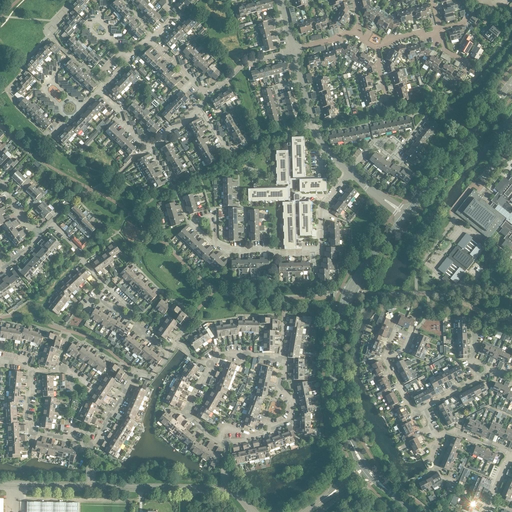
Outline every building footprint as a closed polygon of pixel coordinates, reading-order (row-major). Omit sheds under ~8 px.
[(76,3),(82,8),(84,10),(88,6),(86,4),(81,0),(77,0),(78,0),(76,3)] [(113,0),(112,2),(114,4),(111,7),(115,11),(121,5),(119,3),(120,2),(118,0),(113,0)] [(176,2),(178,4),(176,6),(180,10),(179,12),(180,13),(182,12),(183,13),(185,11),(184,10),(186,8),(186,7),(180,2),(178,0),(176,0),(177,0),(176,2)] [(188,6),(190,3),(186,0),(181,0),(180,2),(186,7),(186,8),(187,9),(189,7),(188,6)] [(264,0),(267,9),(272,8),(270,0),(268,0),(267,0),(264,0)] [(306,3),(305,0),(304,0),(295,3),(297,8),(301,7),(301,9),(308,7),(307,2),(306,3)] [(142,11),(148,5),(143,1),(138,7),(136,8),(138,10),(139,9),(142,11)] [(444,16),(452,14),(454,13),(453,10),(458,9),(456,2),(456,3),(449,4),(448,4),(449,7),(443,9),(444,16)] [(82,8),(76,3),(73,5),(72,4),(70,6),(77,13),(82,8)] [(370,3),(360,6),(361,10),(365,13),(363,16),(368,19),(373,11),(374,8),(371,6),(370,3)] [(422,7),(420,8),(422,18),(427,16),(426,13),(431,11),(429,4),(422,6),(422,7)] [(120,16),(127,8),(125,7),(124,8),(121,5),(115,11),(113,13),(115,15),(117,13),(120,16)] [(151,12),(152,10),(148,5),(142,11),(141,13),(145,17),(146,15),(147,16),(150,12),(151,12)] [(246,15),(243,5),(241,5),(238,6),(238,7),(234,8),(236,16),(240,15),(241,18),(247,17),(246,15)] [(349,10),(348,5),(341,7),(341,9),(339,13),(340,14),(338,16),(347,21),(350,16),(347,14),(349,10)] [(127,8),(120,16),(124,19),(124,20),(128,16),(129,16),(130,14),(127,11),(128,10),(127,8)] [(411,9),(413,16),(415,15),(416,19),(422,18),(420,8),(417,9),(416,8),(411,9)] [(380,13),(377,20),(378,21),(376,24),(381,27),(386,18),(384,17),(385,16),(382,15),(385,10),(383,9),(380,13)] [(413,16),(411,9),(407,10),(407,11),(404,12),(407,22),(412,21),(411,16),(413,16)] [(145,17),(143,18),(143,19),(145,20),(146,19),(149,21),(149,22),(155,16),(157,13),(155,11),(155,12),(152,10),(151,12),(150,12),(147,16),(146,15),(145,17)] [(73,16),(71,18),(77,24),(82,19),(73,11),(71,13),(73,14),(72,15),(73,16)] [(377,20),(380,13),(376,11),(375,12),(373,11),(368,19),(373,22),(375,19),(377,20)] [(395,21),(397,28),(400,27),(398,20),(400,19),(401,23),(407,22),(404,12),(402,13),(401,12),(396,13),(398,20),(395,21)] [(154,26),(159,20),(163,24),(167,20),(162,16),(161,17),(157,13),(155,16),(149,22),(149,21),(148,23),(150,24),(151,23),(154,26)] [(122,26),(125,23),(127,25),(134,18),(132,17),(130,14),(129,16),(128,16),(124,20),(124,19),(122,21),(120,24),(122,26)] [(452,14),(444,16),(446,22),(454,20),(452,14)] [(189,21),(197,28),(201,24),(198,22),(199,20),(196,18),(195,19),(191,15),(189,17),(191,18),(189,21)] [(392,29),(397,28),(395,21),(393,21),(392,21),(394,18),(388,15),(386,18),(381,27),(386,30),(388,27),(392,29)] [(67,23),(66,23),(72,29),(77,24),(71,18),(68,16),(67,17),(68,19),(67,20),(68,21),(67,23)] [(322,18),(319,19),(322,29),(327,28),(326,24),(328,23),(330,30),(334,30),(332,22),(331,22),(331,20),(328,21),(327,16),(322,17),(322,18)] [(332,22),(334,30),(338,28),(341,24),(344,26),(347,21),(338,16),(337,18),(336,17),(333,22),(332,22)] [(135,26),(137,24),(134,21),(135,20),(134,18),(127,25),(129,27),(126,30),(128,32),(128,33),(130,32),(129,31),(131,29),(131,30),(135,25),(135,26)] [(301,34),(307,33),(304,23),(303,20),(300,21),(301,23),(297,24),(295,19),(291,20),(293,28),(297,27),(298,31),(300,30),(301,34)] [(312,20),(313,27),(316,26),(317,30),(322,29),(319,19),(317,20),(316,19),(312,20)] [(313,27),(312,20),(307,21),(307,22),(304,23),(307,33),(312,32),(311,27),(313,27)] [(62,29),(65,32),(68,35),(68,34),(70,36),(75,31),(73,30),(73,29),(72,29),(66,23),(65,21),(63,23),(64,24),(63,25),(64,26),(62,29)] [(183,23),(191,30),(193,28),(195,30),(197,28),(189,21),(187,23),(185,21),(183,23)] [(191,30),(183,23),(182,25),(183,26),(181,28),(181,29),(185,33),(187,34),(191,30)] [(258,31),(273,27),(273,25),(268,26),(267,23),(259,25),(256,26),(258,31)] [(134,36),(141,28),(139,27),(138,28),(135,26),(135,25),(131,30),(131,29),(129,31),(130,32),(128,33),(130,35),(132,34),(134,36)] [(491,25),(489,28),(483,35),(485,36),(488,38),(487,39),(491,42),(495,37),(496,38),(500,33),(491,25)] [(174,29),(182,36),(184,34),(186,36),(187,34),(185,33),(181,29),(181,28),(179,26),(177,29),(176,27),(174,29)] [(460,38),(459,35),(463,34),(462,30),(465,29),(465,26),(452,29),(452,32),(449,33),(451,40),(460,38)] [(259,37),(270,34),(269,31),(274,30),(273,27),(258,31),(259,37)] [(141,28),(134,36),(138,40),(144,34),(141,31),(143,30),(141,28)] [(182,36),(174,29),(172,31),(173,32),(171,34),(178,40),(182,36)] [(69,46),(71,48),(77,42),(72,38),(70,36),(68,34),(68,35),(65,32),(61,36),(68,43),(65,45),(67,47),(69,46)] [(178,40),(171,34),(169,36),(168,35),(166,37),(174,44),(178,40)] [(270,34),(259,37),(260,42),(276,38),(275,36),(270,37),(270,34)] [(158,35),(153,40),(156,44),(162,40),(158,35)] [(465,35),(460,44),(463,46),(460,50),(466,54),(472,45),(467,42),(470,38),(465,35)] [(174,44),(166,37),(165,39),(166,40),(164,42),(170,48),(174,44)] [(264,47),(272,44),(272,41),(276,40),(276,38),(260,42),(263,42),(264,47)] [(73,50),(75,52),(81,46),(83,45),(78,40),(77,42),(71,48),(69,49),(71,51),(73,50)] [(54,53),(56,51),(58,53),(61,50),(58,48),(52,43),(49,45),(48,44),(47,46),(52,52),(54,53)] [(483,52),(479,49),(481,46),(476,43),(472,49),(475,51),(471,57),(478,61),(483,52)] [(272,44),(264,47),(262,47),(263,53),(276,49),(279,48),(278,46),(273,47),(272,44)] [(342,46),(338,47),(340,54),(341,54),(346,56),(346,55),(348,56),(346,60),(347,60),(354,48),(349,45),(347,49),(342,46)] [(413,57),(416,57),(414,47),(409,48),(410,52),(407,53),(405,45),(402,46),(404,53),(407,52),(409,60),(414,59),(413,57)] [(419,45),(414,47),(416,57),(419,56),(419,57),(424,56),(425,57),(429,50),(425,48),(420,49),(419,45)] [(52,52),(47,46),(46,46),(43,48),(42,47),(41,49),(48,56),(52,52)] [(85,50),(81,46),(75,52),(74,53),(76,55),(78,57),(79,56),(80,56),(85,50)] [(402,46),(397,47),(395,51),(392,50),(389,55),(397,60),(399,57),(400,58),(402,54),(404,53),(402,46)] [(186,58),(193,51),(189,47),(183,53),(186,55),(184,56),(186,58)] [(339,62),(337,55),(340,54),(338,47),(335,48),(336,55),(335,56),(334,52),(328,53),(331,63),(333,62),(333,63),(339,62)] [(145,63),(152,55),(149,53),(153,49),(151,48),(149,50),(145,54),(142,51),(138,56),(145,63)] [(355,62),(358,56),(356,54),(359,51),(354,48),(347,60),(349,62),(350,59),(355,62)] [(49,57),(48,56),(41,49),(39,51),(40,52),(38,54),(44,60),(45,62),(49,57)] [(84,61),(85,60),(84,60),(90,55),(90,54),(85,50),(80,56),(79,56),(78,57),(80,59),(82,58),(84,61)] [(91,53),(90,54),(90,55),(84,60),(85,60),(86,62),(87,61),(90,63),(96,57),(98,55),(94,50),(91,53)] [(429,66),(431,68),(436,59),(432,56),(430,60),(428,59),(432,52),(429,50),(425,57),(428,58),(424,65),(428,67),(429,66)] [(192,61),(197,55),(193,51),(186,58),(188,60),(189,59),(192,61)] [(331,63),(328,53),(323,55),(324,58),(322,59),(323,66),(328,65),(328,64),(331,63)] [(362,65),(367,56),(362,53),(360,57),(358,56),(355,62),(359,64),(360,63),(362,65)] [(42,62),(44,60),(38,54),(35,57),(34,56),(32,58),(40,65),(40,64),(41,65),(43,64),(43,63),(42,62)] [(150,65),(159,55),(157,54),(154,57),(152,55),(145,63),(146,62),(150,65)] [(153,69),(159,63),(157,61),(161,57),(159,55),(150,65),(153,69)] [(197,55),(192,61),(194,64),(193,65),(195,67),(202,59),(197,55)] [(386,66),(387,70),(395,69),(394,67),(397,62),(396,62),(397,60),(389,55),(386,59),(389,61),(386,66)] [(323,66),(322,59),(319,60),(318,56),(313,57),(316,67),(318,66),(319,67),(323,66)] [(368,70),(368,71),(375,69),(374,65),(370,62),(372,59),(367,56),(362,65),(364,66),(364,67),(368,70)] [(100,61),(96,57),(90,63),(89,64),(91,66),(92,65),(95,67),(100,61)] [(316,67),(313,57),(308,58),(309,62),(306,63),(308,70),(313,69),(313,67),(316,67)] [(40,65),(32,58),(31,59),(32,60),(29,63),(35,69),(36,69),(40,65)] [(65,62),(68,65),(65,68),(69,72),(75,65),(73,63),(73,62),(72,60),(69,58),(65,62)] [(200,69),(206,63),(202,59),(195,67),(197,68),(198,67),(200,69)] [(438,73),(441,67),(439,66),(441,62),(436,59),(431,68),(433,69),(433,70),(438,73)] [(159,63),(153,69),(154,69),(152,71),(155,75),(157,73),(167,63),(165,61),(162,65),(159,63)] [(31,73),(34,71),(36,73),(38,71),(36,69),(35,69),(29,63),(27,66),(26,64),(24,66),(31,73)] [(166,72),(168,70),(165,68),(168,64),(167,63),(157,73),(161,76),(166,72)] [(204,75),(207,72),(206,72),(211,67),(210,67),(206,63),(200,69),(203,72),(202,73),(204,75)] [(282,63),(280,63),(282,73),(286,72),(287,77),(290,77),(286,63),(283,64),(282,63)] [(445,76),(450,67),(445,64),(443,68),(441,67),(438,73),(442,75),(442,74),(445,76)] [(74,76),(81,69),(79,67),(78,68),(75,65),(69,72),(74,76)] [(210,77),(217,70),(212,66),(210,67),(211,67),(206,72),(207,72),(209,74),(208,75),(210,77)] [(278,79),(275,66),(271,67),(271,66),(268,66),(271,76),(274,75),(275,78),(274,78),(276,85),(279,84),(278,79)] [(139,74),(131,67),(129,69),(131,70),(128,73),(135,79),(135,78),(139,74)] [(450,67),(445,76),(447,77),(446,78),(451,81),(454,74),(453,73),(455,70),(450,67)] [(81,69),(74,76),(78,80),(84,74),(81,71),(82,70),(81,69)] [(251,84),(254,83),(256,82),(256,80),(259,79),(257,69),(255,70),(251,71),(251,72),(252,77),(249,77),(251,84)] [(266,82),(263,69),(259,70),(259,69),(257,69),(259,79),(262,78),(264,83),(266,82)] [(406,69),(395,72),(395,69),(387,70),(388,74),(396,72),(396,74),(392,75),(394,80),(403,78),(403,77),(407,76),(406,69)] [(161,85),(164,82),(173,72),(172,70),(168,74),(166,72),(161,76),(157,81),(161,85)] [(217,70),(210,77),(211,79),(213,78),(216,80),(221,74),(217,70)] [(26,77),(24,79),(30,85),(35,80),(26,72),(25,74),(26,75),(25,76),(26,77)] [(168,86),(173,79),(171,77),(175,73),(173,72),(164,82),(168,86)] [(456,76),(454,74),(451,81),(449,83),(454,86),(456,82),(458,84),(461,79),(463,80),(466,74),(463,72),(462,74),(459,72),(456,76)] [(123,75),(131,82),(134,85),(137,81),(135,78),(135,79),(128,73),(126,75),(125,74),(123,75)] [(80,86),(82,84),(89,77),(88,75),(87,76),(84,74),(78,80),(76,82),(80,86)] [(131,82),(123,75),(122,77),(123,78),(121,81),(127,86),(131,82)] [(361,84),(371,82),(370,77),(366,78),(365,75),(358,77),(359,82),(360,82),(361,84)] [(19,84),(25,90),(30,85),(24,79),(21,77),(20,78),(21,79),(20,81),(21,82),(19,84)] [(87,89),(93,82),(90,79),(91,79),(89,77),(82,84),(87,89)] [(317,87),(327,85),(326,82),(328,82),(326,77),(319,79),(320,81),(316,82),(317,87)] [(173,79),(168,86),(172,90),(179,82),(181,79),(179,78),(176,82),(173,79)] [(403,78),(394,80),(395,85),(399,84),(400,86),(407,85),(406,80),(404,80),(403,78)] [(127,86),(121,81),(119,83),(118,81),(116,83),(124,90),(127,86)] [(15,90),(18,92),(22,96),(26,90),(25,90),(19,84),(18,82),(16,84),(17,85),(16,86),(18,87),(15,90)] [(93,82),(87,89),(91,93),(98,85),(96,84),(95,84),(93,82)] [(362,92),(369,90),(369,88),(373,87),(371,82),(361,84),(362,87),(361,87),(362,92)] [(124,90),(116,83),(112,87),(114,88),(120,94),(124,90)] [(323,94),(330,92),(329,87),(328,88),(327,85),(317,87),(319,93),(323,92),(323,94)] [(407,85),(400,86),(400,89),(396,90),(397,95),(407,93),(407,90),(408,90),(407,85)] [(120,94),(114,88),(112,87),(108,91),(112,95),(116,98),(120,94)] [(226,93),(230,100),(235,97),(230,88),(228,89),(228,91),(226,93)] [(264,97),(275,94),(275,93),(273,93),(273,92),(271,92),(270,89),(262,91),(264,97)] [(365,99),(375,97),(374,92),(370,93),(369,90),(362,92),(363,97),(365,97),(365,99)] [(175,95),(186,104),(187,103),(186,102),(188,99),(183,93),(181,91),(176,95),(175,95)] [(25,99),(22,96),(18,92),(14,96),(20,100),(19,101),(21,103),(25,99)] [(282,101),(294,98),(292,92),(280,95),(281,97),(283,96),(283,98),(285,97),(285,100),(282,101)] [(330,92),(323,94),(324,96),(320,97),(321,102),(331,100),(335,99),(334,95),(331,96),(330,92)] [(230,100),(226,93),(223,94),(222,93),(220,94),(225,103),(230,100)] [(407,93),(397,95),(399,100),(403,99),(403,102),(411,100),(409,95),(408,95),(407,93)] [(225,103),(220,94),(218,95),(216,97),(222,108),(224,107),(223,105),(225,103)] [(275,95),(275,94),(264,97),(265,104),(277,101),(276,99),(275,99),(274,98),(272,98),(272,95),(275,95)] [(186,104),(175,95),(171,99),(174,102),(180,108),(183,105),(184,106),(186,104)] [(222,108),(216,97),(213,99),(211,100),(213,104),(217,111),(222,108)] [(375,97),(365,99),(366,102),(365,103),(366,108),(373,106),(373,104),(377,102),(375,97)] [(294,98),(282,101),(283,103),(284,103),(285,104),(286,104),(287,107),(284,107),(284,108),(295,105),(294,98)] [(24,109),(30,103),(25,99),(21,103),(18,106),(20,108),(21,107),(24,109)] [(94,105),(100,111),(103,113),(106,109),(96,100),(94,102),(96,103),(94,105)] [(327,109),(334,107),(333,102),(332,103),(331,100),(321,102),(323,108),(326,107),(327,109)] [(277,101),(265,104),(267,110),(279,107),(278,105),(276,106),(276,105),(274,105),(273,102),(277,101)] [(180,108),(174,102),(170,106),(177,113),(179,112),(178,110),(180,108)] [(28,113),(36,105),(34,103),(32,105),(30,103),(24,109),(23,110),(25,112),(26,111),(28,113)] [(133,113),(139,107),(134,103),(127,110),(129,112),(131,111),(133,113)] [(164,109),(166,111),(172,116),(174,114),(176,115),(177,113),(170,106),(168,104),(164,109)] [(33,117),(38,111),(34,107),(36,105),(28,113),(27,114),(29,116),(30,115),(33,117)] [(100,111),(94,105),(92,107),(90,106),(89,108),(97,115),(100,111)] [(295,105),(284,108),(284,109),(286,109),(287,111),(288,110),(289,113),(285,114),(297,111),(295,105)] [(136,119),(143,111),(139,107),(133,113),(136,116),(135,117),(136,119)] [(279,107),(267,110),(269,117),(280,114),(280,112),(278,112),(278,111),(275,111),(275,109),(279,107)] [(334,107),(327,109),(328,111),(324,112),(325,116),(322,117),(323,121),(329,119),(335,117),(334,113),(335,112),(334,107)] [(97,115),(89,108),(87,110),(88,111),(86,113),(93,119),(97,115)] [(37,122),(43,115),(38,111),(33,117),(31,118),(33,120),(35,119),(37,122)] [(143,111),(136,119),(138,120),(139,119),(142,121),(147,116),(148,115),(143,111)] [(172,116),(166,111),(161,115),(169,122),(171,120),(169,119),(172,116)] [(297,111),(285,114),(286,116),(288,115),(288,117),(290,117),(291,120),(299,118),(297,111)] [(93,119),(86,113),(84,115),(83,114),(81,116),(89,123),(93,119)] [(280,114),(269,117),(270,123),(282,120),(281,118),(280,119),(279,117),(277,118),(276,115),(280,114)] [(41,126),(47,120),(43,115),(37,122),(36,123),(38,124),(39,123),(41,126)] [(225,125),(233,120),(230,115),(221,120),(222,122),(224,121),(225,125)] [(79,121),(85,127),(87,129),(91,125),(89,123),(81,116),(80,117),(81,119),(79,121)] [(151,120),(147,116),(142,121),(140,123),(142,125),(143,124),(145,127),(151,120)] [(403,118),(405,129),(412,128),(409,117),(407,117),(408,119),(406,119),(406,121),(403,121),(403,118)] [(405,129),(403,118),(401,118),(401,120),(400,120),(400,122),(397,123),(396,119),(398,131),(405,129)] [(428,125),(434,130),(438,125),(429,118),(428,119),(429,120),(428,122),(430,123),(428,125)] [(191,131),(199,126),(197,123),(201,121),(200,119),(192,123),(191,121),(189,124),(190,125),(188,126),(191,131)] [(398,131),(396,119),(394,120),(395,121),(393,121),(393,123),(390,124),(390,120),(392,132),(398,131)] [(47,120),(41,126),(40,127),(42,129),(43,127),(46,130),(52,124),(47,120)] [(149,132),(155,125),(151,120),(145,127),(148,129),(147,130),(149,132)] [(227,131),(236,125),(233,120),(225,125),(227,128),(226,129),(227,131)] [(392,132),(390,120),(388,121),(388,122),(387,123),(387,125),(384,125),(383,122),(385,133),(392,132)] [(85,127),(79,121),(77,123),(76,122),(74,123),(82,131),(85,127)] [(377,123),(379,135),(385,133),(383,122),(381,122),(382,124),(380,124),(380,126),(378,126),(377,123)] [(82,131),(74,123),(72,125),(74,126),(72,129),(76,133),(78,135),(82,131)] [(110,136),(116,130),(114,128),(117,124),(116,123),(114,125),(113,125),(106,133),(110,136)] [(379,135),(377,123),(375,123),(375,125),(374,125),(374,127),(371,128),(372,136),(379,135)] [(434,130),(428,125),(425,123),(424,124),(425,125),(424,127),(425,128),(424,129),(431,135),(434,130)] [(155,125),(149,132),(150,133),(152,132),(154,135),(160,129),(155,125)] [(232,135),(239,130),(244,127),(243,125),(238,128),(236,125),(227,131),(228,133),(230,132),(232,135)] [(194,135),(206,128),(205,126),(200,129),(199,126),(191,131),(194,135)] [(361,127),(364,139),(370,138),(368,126),(366,126),(366,128),(365,128),(365,130),(362,131),(361,127)] [(72,137),(76,133),(72,129),(70,127),(68,129),(66,128),(65,130),(72,137)] [(364,139),(361,127),(359,128),(360,129),(358,130),(358,131),(356,132),(355,129),(357,140),(364,139)] [(114,140),(124,130),(122,128),(118,132),(116,130),(110,136),(114,140)] [(206,128),(194,135),(197,140),(201,137),(204,135),(203,132),(207,130),(206,128)] [(431,135),(424,129),(424,130),(421,128),(420,130),(421,131),(420,132),(421,133),(420,134),(427,139),(431,135)] [(357,140),(355,129),(353,129),(353,131),(352,131),(352,133),(349,133),(348,130),(351,142),(357,140)] [(72,137),(65,130),(61,133),(69,141),(72,137)] [(118,144),(124,137),(122,135),(125,131),(124,130),(114,140),(118,144)] [(233,141),(242,136),(239,130),(232,135),(233,138),(232,139),(233,141)] [(344,143),(342,130),(340,130),(340,132),(338,132),(339,134),(336,135),(335,131),(337,143),(344,142),(344,143)] [(342,130),(344,143),(351,142),(348,130),(346,130),(347,132),(345,132),(346,134),(343,135),(342,133),(342,130)] [(337,143),(335,131),(333,132),(334,133),(332,134),(332,136),(329,136),(331,144),(337,143)] [(65,145),(67,142),(69,144),(71,143),(69,141),(61,133),(59,136),(57,138),(61,141),(59,143),(63,146),(65,145)] [(427,139),(420,134),(419,135),(417,133),(415,135),(417,136),(416,137),(417,138),(417,139),(423,144),(427,139)] [(124,137),(118,144),(122,148),(131,137),(130,136),(126,140),(124,137)] [(242,136),(233,141),(235,143),(236,142),(238,145),(245,141),(242,136)] [(124,153),(132,145),(130,142),(133,139),(131,137),(122,148),(120,150),(124,153)] [(196,146),(208,139),(207,137),(203,140),(201,137),(197,140),(193,141),(196,146)] [(305,160),(303,160),(303,155),(305,155),(304,147),(303,147),(303,142),(304,141),(304,137),(292,138),(292,141),(293,141),(294,148),(293,148),(293,154),(294,154),(294,161),(293,162),(293,167),(294,167),(294,175),(293,175),(293,178),(305,177),(305,171),(304,171),(304,168),(305,168),(305,160)] [(197,152),(207,146),(205,144),(209,141),(208,139),(196,146),(195,148),(197,152)] [(423,144),(417,139),(415,141),(417,142),(415,144),(413,143),(413,144),(421,150),(424,147),(422,146),(423,144)] [(133,152),(137,147),(139,145),(137,143),(134,147),(132,145),(124,153),(127,157),(123,161),(125,164),(127,162),(132,157),(130,155),(133,152)] [(165,154),(172,150),(169,144),(160,150),(162,152),(163,151),(165,154)] [(421,150),(413,144),(411,147),(412,148),(410,150),(417,155),(421,150)] [(200,157),(214,148),(213,146),(208,149),(207,146),(197,152),(200,157)] [(0,164),(1,166),(9,158),(5,155),(8,152),(4,148),(1,151),(0,152),(0,154),(1,156),(0,156),(0,164)] [(203,161),(212,155),(211,153),(215,150),(214,148),(200,157),(203,161)] [(167,160),(176,155),(172,150),(165,154),(167,157),(166,158),(167,160)] [(417,155),(410,150),(408,153),(407,152),(405,154),(410,157),(407,160),(414,165),(416,162),(413,160),(417,155)] [(288,180),(289,180),(289,175),(288,175),(288,167),(289,167),(289,162),(288,162),(288,154),(289,154),(289,151),(277,151),(277,155),(278,155),(278,161),(277,161),(277,169),(278,169),(278,174),(277,174),(278,185),(288,185),(288,180)] [(141,166),(148,162),(146,159),(151,156),(150,154),(140,160),(139,158),(137,160),(138,161),(141,166)] [(374,164),(381,156),(379,154),(378,156),(375,154),(370,160),(374,164)] [(171,164),(179,160),(176,155),(167,160),(168,162),(170,161),(171,164)] [(212,155),(203,161),(206,166),(220,158),(218,156),(214,158),(212,155)] [(381,156),(374,164),(378,167),(384,160),(381,158),(382,157),(381,156)] [(9,158),(1,166),(6,171),(11,165),(13,167),(19,162),(15,159),(12,162),(9,158)] [(180,159),(179,160),(171,164),(173,167),(172,168),(173,170),(182,165),(180,162),(182,161),(180,159)] [(384,160),(378,167),(383,171),(389,162),(387,161),(386,162),(384,160)] [(38,168),(35,171),(38,174),(44,167),(43,167),(36,162),(34,164),(38,168)] [(148,162),(141,166),(138,168),(141,173),(143,171),(155,164),(154,162),(150,164),(148,162)] [(389,162),(383,171),(387,174),(394,165),(392,167),(390,165),(391,164),(389,162)] [(146,175),(154,171),(152,168),(156,165),(155,164),(143,171),(146,175)] [(182,165),(173,170),(174,172),(176,171),(178,175),(185,170),(182,165)] [(394,165),(387,174),(389,172),(393,175),(399,167),(397,166),(396,167),(394,165)] [(399,167),(393,175),(397,179),(404,170),(402,172),(400,170),(401,169),(399,167)] [(12,178),(16,182),(22,176),(18,171),(17,172),(15,169),(10,174),(13,177),(12,178)] [(404,170),(397,179),(399,177),(403,180),(409,172),(407,171),(406,172),(404,170)] [(147,182),(147,181),(161,173),(160,171),(155,173),(154,171),(146,175),(144,177),(147,182)] [(409,172),(403,180),(407,184),(412,177),(410,175),(411,173),(409,172)] [(22,185),(24,188),(29,183),(31,181),(28,178),(29,177),(24,173),(22,176),(16,182),(21,186),(22,185)] [(150,186),(159,180),(158,177),(162,175),(161,173),(147,181),(150,186)] [(493,203),(495,204),(497,206),(499,205),(502,207),(506,202),(509,203),(510,201),(511,202),(511,174),(510,177),(511,178),(511,180),(510,182),(504,177),(494,189),(498,191),(491,201),(493,203)] [(300,192),(327,191),(327,179),(324,179),(324,180),(316,181),(316,180),(310,180),(310,181),(303,181),(303,180),(300,180),(300,192)] [(159,180),(150,186),(153,191),(159,187),(167,182),(165,180),(161,183),(159,180)] [(32,186),(29,183),(24,188),(27,191),(26,192),(31,196),(37,190),(36,189),(32,185),(32,186)] [(39,187),(36,189),(37,190),(31,196),(34,199),(33,200),(35,201),(33,203),(35,205),(39,202),(44,197),(46,194),(39,187)] [(345,191),(353,198),(354,197),(356,199),(360,195),(351,187),(348,190),(347,189),(345,191)] [(285,200),(289,200),(289,188),(285,189),(285,190),(278,190),(278,189),(272,189),(272,190),(265,190),(265,189),(259,189),(259,190),(251,190),(251,189),(248,190),(249,201),(253,201),(253,200),(258,200),(258,201),(266,201),(266,200),(271,200),(271,201),(279,201),(279,199),(285,199),(285,200)] [(455,213),(484,236),(482,239),(484,241),(487,238),(489,239),(505,218),(492,208),(495,204),(493,203),(490,206),(481,199),(482,197),(474,190),(455,213)] [(353,198),(345,191),(344,192),(346,194),(343,197),(350,203),(353,198)] [(186,203),(199,199),(198,197),(194,198),(193,195),(183,198),(184,200),(185,199),(186,203)] [(350,203),(343,197),(342,199),(340,197),(338,201),(339,202),(346,207),(350,203)] [(186,209),(196,207),(195,203),(200,202),(199,199),(186,203),(187,207),(186,207),(186,209)] [(167,209),(175,206),(173,200),(165,203),(167,209)] [(35,211),(40,215),(48,207),(44,202),(41,205),(39,202),(35,205),(34,207),(36,210),(35,211)] [(300,236),(311,236),(312,236),(312,231),(311,232),(311,226),(312,226),(312,218),(310,218),(310,213),(311,213),(311,205),(310,205),(310,202),(300,202),(300,206),(299,206),(300,212),(301,212),(301,220),(300,220),(300,225),(301,225),(301,233),(300,233),(300,236)] [(346,207),(339,202),(335,207),(342,212),(346,207)] [(285,250),(286,250),(296,249),(296,246),(295,246),(295,239),(296,239),(296,233),(295,233),(295,225),(296,225),(296,220),(295,220),(295,212),(296,212),(295,207),(294,207),(294,203),(285,203),(285,206),(284,206),(284,214),(285,214),(285,219),(284,219),(284,227),(285,227),(285,232),(284,232),(284,240),(286,240),(286,245),(285,245),(285,250)] [(168,215),(177,212),(176,211),(181,209),(180,205),(175,207),(175,206),(167,209),(168,215)] [(502,207),(499,205),(497,206),(494,209),(506,219),(505,220),(511,225),(511,213),(510,214),(502,207)] [(71,218),(79,210),(75,206),(67,214),(71,218)] [(342,212),(335,207),(334,206),(332,208),(334,210),(332,213),(338,217),(342,212)] [(53,211),(52,211),(48,207),(40,215),(44,219),(45,218),(48,221),(53,216),(56,214),(53,211)] [(197,210),(196,207),(186,209),(187,212),(189,211),(190,215),(203,211),(202,208),(197,210)] [(0,219),(3,218),(2,215),(8,212),(7,209),(0,212),(0,219)] [(76,220),(82,213),(79,210),(71,218),(74,221),(76,219),(76,220)] [(170,221),(183,217),(183,215),(178,217),(177,212),(168,215),(170,221)] [(82,213),(76,220),(80,223),(85,219),(86,217),(82,213)] [(183,217),(170,221),(172,227),(180,224),(179,221),(184,220),(183,217)] [(0,226),(2,225),(9,222),(8,219),(5,220),(3,218),(0,219),(0,226)] [(10,221),(9,222),(2,225),(6,231),(19,222),(17,219),(12,223),(10,221)] [(88,222),(85,219),(80,223),(76,227),(80,230),(80,231),(88,222)] [(511,225),(506,221),(500,228),(502,229),(500,232),(506,237),(504,239),(505,241),(501,246),(507,251),(509,248),(511,250),(511,225)] [(8,237),(17,231),(15,229),(21,225),(19,222),(6,231),(5,232),(8,235),(7,236),(8,237)] [(84,234),(92,226),(88,222),(80,231),(84,234)] [(88,239),(91,236),(90,235),(96,229),(92,226),(84,234),(88,239)] [(182,239),(188,233),(186,231),(189,227),(188,226),(186,228),(185,228),(178,235),(182,239)] [(12,242),(26,232),(24,229),(19,233),(17,231),(8,237),(9,239),(10,238),(12,242)] [(26,232),(12,242),(15,245),(14,246),(15,247),(24,241),(22,238),(28,234),(26,232)] [(188,233),(182,239),(186,243),(196,233),(194,232),(191,235),(188,233)] [(51,240),(49,242),(57,250),(58,248),(57,247),(60,244),(48,233),(46,235),(51,240)] [(196,233),(186,243),(190,247),(196,240),(194,238),(197,235),(196,233)] [(475,259),(476,260),(485,248),(483,247),(485,245),(483,243),(484,241),(482,239),(480,241),(475,237),(474,239),(466,233),(457,245),(458,246),(456,248),(455,247),(449,255),(450,256),(448,258),(447,258),(438,269),(445,275),(444,277),(449,281),(451,279),(456,284),(465,273),(465,272),(467,269),(474,261),(473,261),(475,259)] [(196,240),(190,247),(194,250),(204,240),(202,239),(198,243),(196,240)] [(42,240),(40,242),(51,252),(54,249),(56,251),(57,250),(49,242),(47,244),(42,240)] [(204,240),(194,250),(198,254),(204,248),(202,246),(205,242),(204,240)] [(78,241),(76,243),(75,243),(82,250),(87,244),(85,242),(82,245),(78,241)] [(43,249),(41,251),(49,258),(50,257),(49,256),(51,252),(40,242),(38,244),(43,249)] [(116,257),(119,256),(117,254),(121,252),(114,243),(110,246),(116,255),(115,256),(116,257)] [(112,258),(115,256),(116,255),(110,246),(106,249),(108,252),(112,258)] [(204,248),(198,254),(202,258),(211,248),(210,246),(206,250),(204,248)] [(211,248),(202,258),(206,262),(213,254),(213,253),(212,255),(209,253),(213,249),(211,248)] [(43,261),(34,253),(32,251),(30,253),(35,258),(33,260),(41,267),(42,266),(40,264),(43,261)] [(48,260),(49,258),(41,251),(39,253),(36,251),(34,253),(43,261),(46,258),(48,260)] [(110,267),(113,265),(111,263),(115,261),(112,258),(108,252),(104,255),(110,264),(109,265),(110,267)] [(213,254),(206,262),(208,260),(211,264),(221,254),(219,252),(216,256),(213,254)] [(221,254),(211,264),(215,267),(221,261),(219,259),(222,255),(221,254)] [(106,267),(109,265),(110,264),(104,255),(100,258),(106,267)] [(26,257),(24,260),(36,271),(39,268),(40,269),(41,267),(33,260),(31,262),(26,257)] [(106,267),(100,258),(91,265),(98,273),(101,271),(104,274),(106,273),(103,269),(106,267)] [(224,263),(221,261),(215,267),(219,271),(227,263),(229,261),(227,259),(224,263)] [(26,266),(25,269),(33,276),(34,275),(33,274),(36,271),(24,260),(21,262),(26,266)] [(32,278),(33,276),(25,269),(23,271),(18,266),(15,269),(28,280),(31,277),(32,278)] [(131,271),(130,270),(127,267),(120,275),(124,278),(131,271)] [(14,276),(12,277),(19,286),(23,283),(22,281),(13,268),(10,270),(14,276)] [(79,269),(77,271),(79,272),(80,272),(87,279),(91,276),(84,268),(81,271),(79,269)] [(127,282),(135,274),(132,272),(133,270),(131,268),(130,270),(131,271),(124,278),(127,282)] [(76,275),(83,283),(87,279),(80,272),(79,272),(76,275)] [(138,278),(137,277),(135,274),(127,282),(131,285),(138,278)] [(83,283),(76,275),(73,277),(72,276),(70,278),(71,279),(72,278),(80,286),(83,283)] [(135,289),(142,281),(139,279),(141,277),(139,275),(137,277),(138,278),(131,285),(135,289)] [(20,289),(19,286),(12,277),(10,279),(8,276),(5,278),(12,288),(16,286),(19,290),(20,289)] [(10,292),(9,291),(12,288),(5,278),(3,280),(5,283),(2,284),(9,294),(10,296),(11,295),(10,293),(10,292)] [(68,282),(76,290),(80,286),(72,278),(71,279),(68,282)] [(146,285),(145,284),(142,281),(135,289),(138,293),(146,285)] [(65,283),(62,285),(64,286),(65,285),(72,293),(76,290),(68,282),(66,284),(65,283)] [(142,296),(149,289),(147,286),(148,285),(146,283),(145,284),(146,285),(138,293),(142,296)] [(0,291),(3,295),(4,297),(8,294),(9,296),(10,296),(9,294),(2,284),(0,286),(0,291)] [(68,297),(72,293),(65,285),(64,286),(61,289),(63,291),(68,297)] [(153,292),(152,291),(149,289),(142,296),(146,300),(153,292)] [(154,293),(155,292),(153,290),(152,291),(153,292),(146,300),(150,303),(157,296),(154,293)] [(56,296),(58,297),(59,296),(67,303),(70,298),(68,297),(63,291),(59,295),(58,294),(56,296)] [(85,302),(93,295),(90,292),(82,299),(85,302)] [(58,297),(55,300),(64,307),(67,303),(59,296),(58,297)] [(53,303),(52,302),(50,304),(51,305),(52,304),(61,311),(64,307),(55,300),(53,303)] [(160,312),(166,303),(165,302),(162,300),(155,309),(160,312)] [(166,303),(160,312),(164,315),(169,308),(170,306),(167,304),(168,302),(166,301),(165,302),(166,303)] [(57,315),(61,311),(52,304),(51,305),(49,308),(57,315)] [(176,322),(178,323),(180,325),(183,320),(186,322),(189,318),(183,313),(185,310),(180,306),(179,309),(172,304),(170,306),(169,308),(180,316),(176,322)] [(90,318),(95,321),(100,312),(99,311),(95,309),(90,318)] [(101,312),(102,311),(100,309),(99,311),(100,312),(95,321),(99,323),(104,314),(101,312)] [(108,316),(104,314),(99,323),(103,326),(109,317),(108,316)] [(111,316),(108,314),(108,316),(109,317),(103,326),(102,328),(104,329),(105,327),(108,329),(113,319),(110,317),(111,316)] [(398,325),(403,327),(406,319),(403,318),(404,316),(399,314),(397,320),(399,321),(398,325)] [(380,330),(388,333),(390,328),(386,326),(389,320),(380,316),(376,324),(381,327),(380,330)] [(175,326),(178,323),(176,322),(169,317),(166,321),(175,327),(175,326)] [(291,317),(290,322),(300,323),(300,325),(302,325),(303,322),(301,322),(301,318),(291,317)] [(409,320),(406,319),(403,327),(408,329),(410,325),(412,326),(416,318),(412,317),(411,319),(410,318),(409,320)] [(113,319),(108,329),(112,331),(118,322),(116,321),(113,319)] [(119,323),(120,321),(117,319),(116,321),(118,322),(112,331),(117,334),(122,324),(119,323)] [(175,326),(175,327),(166,321),(163,325),(172,331),(174,328),(175,329),(177,327),(175,326)] [(233,322),(230,323),(230,325),(232,324),(233,335),(238,335),(237,324),(233,324),(233,322)] [(125,326),(122,324),(117,334),(121,336),(126,327),(125,326)] [(223,326),(223,324),(220,324),(220,326),(222,326),(223,337),(228,336),(227,325),(223,326)] [(129,326),(126,325),(125,326),(126,327),(121,336),(126,339),(128,335),(131,330),(128,328),(129,326)] [(169,335),(169,334),(172,331),(163,325),(160,329),(169,335)] [(16,328),(16,330),(17,330),(15,340),(21,341),(21,339),(24,331),(18,330),(19,328),(16,328)] [(29,328),(28,330),(29,330),(26,340),(31,342),(34,332),(31,331),(31,329),(29,328)] [(24,329),(24,331),(21,339),(26,340),(29,330),(28,330),(24,329)] [(169,334),(169,335),(160,329),(157,333),(165,340),(168,337),(169,338),(171,335),(169,334)] [(201,330),(199,332),(200,333),(201,333),(207,342),(211,339),(206,330),(202,332),(201,330)] [(388,333),(380,330),(379,333),(377,332),(375,337),(381,339),(382,336),(386,338),(388,333)] [(38,331),(38,333),(39,333),(36,344),(41,345),(43,337),(44,335),(40,334),(41,332),(38,331)] [(34,332),(31,342),(36,344),(39,333),(38,333),(34,332)] [(44,335),(43,337),(56,341),(54,348),(56,349),(59,350),(61,345),(64,346),(66,340),(59,338),(60,334),(54,332),(53,335),(45,332),(44,335)] [(200,333),(197,335),(203,344),(207,342),(201,333),(200,333)] [(126,339),(122,344),(126,347),(133,339),(132,338),(128,335),(126,339)] [(194,337),(193,336),(190,337),(191,339),(193,338),(198,347),(203,344),(197,335),(194,337)] [(373,345),(381,349),(383,343),(380,342),(381,339),(375,337),(372,335),(370,339),(373,342),(375,342),(373,345)] [(417,340),(425,343),(428,338),(419,335),(417,340)] [(134,339),(135,338),(133,336),(132,338),(133,339),(126,347),(130,350),(137,342),(134,339)] [(199,348),(198,347),(193,338),(191,339),(189,340),(191,344),(190,344),(192,347),(192,346),(195,351),(199,348)] [(425,343),(417,340),(415,345),(423,348),(425,343)] [(140,344),(137,342),(130,350),(134,353),(141,345),(140,344)] [(487,356),(492,345),(483,342),(479,352),(482,354),(479,360),(481,361),(484,354),(487,356)] [(142,346),(143,344),(141,343),(140,344),(141,345),(134,353),(138,357),(140,355),(145,348),(142,346)] [(73,344),(67,353),(71,356),(77,347),(76,346),(73,344)] [(76,346),(77,347),(71,356),(76,358),(77,356),(81,350),(81,349),(78,347),(79,346),(77,344),(76,346)] [(54,348),(46,345),(44,350),(55,354),(55,352),(56,349),(54,348)] [(379,354),(381,349),(373,345),(372,348),(370,347),(368,352),(374,355),(375,352),(379,354)] [(425,349),(423,348),(415,345),(413,350),(423,354),(425,349)] [(492,358),(496,347),(492,345),(487,356),(490,357),(487,363),(489,364),(492,358)] [(145,348),(140,355),(143,358),(150,349),(149,349),(146,346),(145,348)] [(81,349),(81,350),(77,356),(80,358),(81,359),(87,350),(86,350),(82,347),(81,349)] [(151,350),(152,349),(150,347),(149,349),(150,349),(143,358),(147,361),(154,353),(151,350)] [(497,360),(501,349),(496,347),(492,358),(497,360)] [(86,350),(87,350),(81,359),(85,362),(91,353),(88,351),(89,349),(87,348),(86,350)] [(501,349),(497,360),(502,362),(505,354),(506,351),(501,349)] [(55,354),(44,350),(43,355),(53,359),(54,355),(56,356),(57,353),(55,352),(55,354)] [(423,354),(413,350),(411,355),(421,359),(423,354)] [(467,354),(467,350),(459,350),(459,356),(459,359),(468,359),(468,356),(469,356),(469,354),(467,354)] [(95,356),(94,355),(91,353),(85,362),(89,365),(95,356)] [(157,355),(154,353),(147,361),(151,364),(158,356),(157,355)] [(94,355),(95,356),(89,365),(94,368),(100,359),(97,357),(98,355),(95,354),(94,355)] [(160,355),(158,354),(157,355),(158,356),(151,364),(155,368),(162,359),(159,357),(160,355)] [(505,354),(502,362),(507,364),(510,356),(505,354)] [(53,359),(43,355),(41,360),(51,363),(52,362),(53,359)] [(103,361),(100,359),(94,368),(98,370),(104,362),(103,361)] [(103,361),(104,362),(98,370),(102,373),(107,366),(108,364),(105,362),(106,361),(104,359),(103,361)] [(51,363),(41,360),(40,365),(50,368),(51,365),(53,365),(54,363),(52,362),(51,363)] [(398,369),(406,365),(403,360),(395,364),(398,369)] [(373,368),(374,370),(382,366),(379,362),(376,364),(374,361),(369,364),(371,368),(373,368)] [(114,379),(116,381),(119,383),(122,378),(125,380),(128,375),(122,371),(124,368),(118,364),(117,366),(110,362),(108,364),(107,366),(118,374),(114,379)] [(191,362),(188,366),(196,372),(198,369),(202,372),(204,368),(199,364),(198,367),(191,362)] [(224,365),(223,368),(224,368),(225,367),(235,371),(237,366),(227,362),(225,366),(224,365)] [(400,374),(408,370),(407,367),(412,364),(411,362),(408,364),(406,365),(398,369),(400,374)] [(194,375),(196,372),(188,366),(185,370),(193,377),(194,375)] [(374,374),(372,377),(374,378),(374,379),(374,380),(380,377),(382,376),(381,373),(384,371),(382,366),(374,370),(376,373),(374,374)] [(454,369),(458,376),(463,374),(459,366),(454,369)] [(224,368),(223,372),(233,375),(235,371),(225,367),(224,368)] [(458,376),(454,369),(449,371),(453,379),(458,376)] [(188,379),(190,381),(192,378),(194,379),(196,377),(194,375),(193,377),(185,370),(181,376),(188,379)] [(408,370),(400,374),(403,379),(411,374),(408,370)] [(215,371),(214,374),(231,380),(233,375),(223,372),(222,375),(221,375),(221,373),(215,371)] [(413,373),(411,374),(403,379),(405,383),(417,378),(415,375),(419,373),(417,371),(416,372),(413,373)] [(453,379),(449,371),(444,374),(448,381),(453,379)] [(221,378),(220,381),(230,385),(231,380),(214,374),(213,376),(219,379),(220,377),(221,378)] [(433,376),(434,379),(438,386),(443,384),(439,376),(438,374),(433,376)] [(448,381),(444,374),(439,376),(443,384),(448,381)] [(114,384),(116,381),(114,379),(107,375),(105,379),(114,385),(114,384)] [(181,376),(179,375),(176,379),(186,384),(186,383),(188,379),(181,376)] [(379,383),(380,386),(388,382),(385,377),(382,379),(380,377),(374,380),(377,385),(379,383)] [(114,384),(114,385),(105,379),(102,384),(111,390),(113,386),(114,387),(116,385),(114,384)] [(185,386),(187,386),(188,384),(186,383),(186,384),(176,379),(174,384),(184,389),(185,386)] [(438,386),(434,379),(429,381),(434,390),(437,389),(439,388),(438,386)] [(218,385),(216,384),(215,387),(217,387),(218,386),(228,390),(230,385),(220,381),(218,385)] [(380,390),(383,395),(388,392),(387,389),(390,387),(388,382),(380,386),(382,389),(380,390)] [(501,385),(498,393),(503,395),(508,383),(505,382),(503,386),(501,385)] [(498,393),(501,385),(496,383),(492,391),(498,393)] [(508,397),(510,392),(511,390),(508,388),(509,383),(508,383),(503,395),(508,397)] [(109,393),(111,390),(102,384),(99,388),(108,394),(109,393)] [(182,392),(184,389),(174,384),(172,389),(188,397),(189,394),(184,391),(183,393),(182,392)] [(478,386),(482,394),(483,396),(487,393),(482,384),(478,386)] [(134,390),(133,392),(134,393),(135,392),(145,396),(147,391),(149,389),(143,386),(142,389),(137,387),(135,390),(134,390)] [(224,394),(226,395),(228,390),(218,386),(217,387),(216,391),(224,394)] [(473,389),(477,396),(482,394),(478,386),(473,389)] [(427,391),(431,398),(436,396),(432,388),(430,389),(428,387),(426,388),(427,391)] [(109,393),(108,394),(99,388),(96,392),(105,398),(107,395),(109,396),(110,394),(109,393)] [(187,399),(188,397),(172,389),(169,393),(179,398),(181,395),(182,395),(181,397),(187,399)] [(474,397),(475,398),(477,397),(476,396),(477,396),(473,389),(468,391),(472,398),(474,397)] [(216,391),(214,390),(211,394),(220,400),(220,401),(221,402),(223,399),(221,398),(224,394),(216,391)] [(422,393),(426,401),(431,398),(427,391),(422,393)] [(472,398),(468,391),(464,393),(467,401),(472,398)] [(105,398),(96,392),(93,396),(102,402),(103,401),(105,398)] [(134,393),(133,396),(143,401),(145,396),(135,392),(134,393)] [(387,399),(388,401),(396,397),(393,392),(389,394),(388,392),(383,395),(385,399),(387,399)] [(177,401),(179,398),(169,393),(167,398),(183,406),(185,403),(179,401),(179,402),(177,401)] [(422,403),(418,395),(416,393),(411,396),(417,406),(422,403)] [(426,401),(422,393),(418,395),(422,403),(426,401)] [(468,403),(467,401),(464,393),(459,396),(463,405),(468,403)] [(218,404),(220,401),(220,400),(211,394),(208,399),(218,404)] [(102,402),(93,396),(90,402),(97,405),(99,407),(102,403),(103,404),(105,402),(103,401),(102,402)] [(131,400),(130,399),(129,402),(130,402),(131,401),(141,405),(143,401),(133,396),(131,400)] [(256,397),(256,396),(254,396),(252,399),(252,401),(262,404),(264,398),(256,397)] [(54,398),(46,397),(45,402),(56,404),(56,405),(58,405),(58,402),(56,402),(57,398),(54,398)] [(167,398),(166,397),(164,402),(174,407),(176,404),(177,404),(177,406),(182,408),(183,406),(167,398)] [(390,410),(392,409),(396,407),(395,404),(398,402),(396,397),(388,401),(390,404),(388,405),(390,410)] [(251,402),(250,405),(260,409),(262,404),(252,401),(252,399),(250,398),(249,401),(251,402)] [(216,407),(218,404),(208,399),(206,403),(215,408),(215,410),(216,411),(218,408),(216,407)] [(90,402),(88,401),(85,406),(95,410),(96,409),(97,405),(90,402)] [(130,402),(129,406),(139,410),(141,405),(131,401),(130,402)] [(212,412),(213,413),(215,410),(215,408),(206,403),(203,407),(203,408),(212,412)] [(438,407),(440,412),(454,405),(453,403),(450,405),(450,404),(447,406),(445,403),(438,407)] [(94,411),(96,412),(97,410),(96,409),(95,410),(85,406),(83,405),(81,409),(93,415),(94,411)] [(248,410),(258,414),(260,409),(250,405),(249,409),(248,410)] [(442,415),(443,417),(450,413),(453,412),(452,409),(455,407),(454,405),(440,412),(439,413),(441,416),(442,415)] [(127,409),(126,408),(125,411),(126,412),(127,411),(137,415),(139,410),(129,406),(127,409)] [(396,413),(398,416),(407,411),(405,408),(404,407),(403,408),(403,407),(399,409),(398,406),(396,407),(392,409),(395,414),(396,413)] [(203,408),(203,407),(202,407),(200,410),(199,409),(197,412),(199,413),(200,411),(209,417),(212,412),(203,408)] [(248,410),(249,409),(247,408),(246,411),(248,411),(246,415),(247,415),(256,419),(258,414),(248,410)] [(91,418),(93,415),(81,409),(79,414),(81,415),(98,422),(99,420),(93,417),(93,419),(91,418)] [(134,421),(137,415),(127,411),(126,412),(125,415),(127,416),(134,421)] [(206,421),(209,417),(200,411),(199,413),(197,416),(206,421)] [(400,424),(404,422),(406,421),(404,419),(408,417),(407,415),(408,415),(408,414),(407,411),(398,416),(399,418),(398,419),(400,424)] [(170,416),(169,415),(166,412),(158,421),(162,425),(163,424),(170,416)] [(302,414),(300,414),(300,418),(298,418),(298,421),(300,421),(300,420),(311,419),(310,413),(310,412),(302,414)] [(450,413),(443,417),(445,422),(460,414),(459,412),(454,414),(455,416),(453,417),(450,413)] [(171,417),(172,415),(170,413),(169,415),(170,416),(163,424),(167,427),(174,419),(171,417)] [(460,414),(445,422),(448,427),(455,423),(456,423),(458,422),(456,418),(461,415),(460,414)] [(98,422),(81,415),(79,420),(89,424),(90,421),(92,421),(91,423),(96,425),(98,422)] [(177,422),(174,419),(167,427),(170,430),(171,431),(182,417),(180,415),(176,420),(177,421),(177,422)] [(247,415),(246,420),(255,424),(256,423),(257,419),(256,419),(247,415)] [(122,421),(123,422),(124,421),(133,427),(136,422),(134,421),(127,416),(125,420),(123,419),(122,421)] [(185,419),(182,417),(171,431),(170,430),(170,431),(174,435),(181,426),(179,423),(180,422),(181,423),(185,419)] [(469,421),(466,420),(462,428),(467,431),(471,432),(471,430),(475,422),(470,419),(469,421)] [(257,426),(258,423),(256,423),(255,424),(246,420),(244,425),(243,425),(242,428),(248,430),(249,427),(254,429),(255,425),(257,426)] [(123,422),(122,425),(131,431),(133,427),(124,421),(123,422)] [(476,434),(480,423),(476,421),(475,422),(471,430),(471,432),(474,433),(476,434)] [(184,428),(181,426),(174,435),(178,438),(178,437),(190,424),(188,422),(184,426),(185,427),(184,428)] [(404,432),(412,428),(413,427),(411,424),(410,424),(409,423),(405,425),(404,422),(400,424),(396,426),(400,434),(404,432)] [(491,433),(489,439),(488,439),(490,440),(491,440),(497,424),(493,422),(491,424),(490,429),(488,432),(491,433)] [(114,423),(113,425),(128,435),(131,431),(122,425),(120,428),(118,427),(119,426),(114,423)] [(480,425),(476,434),(481,436),(486,424),(483,423),(482,426),(480,425)] [(192,426),(190,424),(178,437),(182,441),(189,433),(186,430),(187,429),(188,430),(192,426)] [(486,424),(481,436),(486,438),(488,432),(490,429),(487,428),(488,425),(486,424)] [(497,424),(491,440),(490,440),(493,441),(495,436),(495,435),(498,436),(501,429),(503,426),(502,426),(497,424)] [(118,431),(116,434),(126,440),(129,435),(128,435),(113,425),(111,428),(116,431),(117,430),(118,431)] [(289,443),(289,444),(294,442),(291,434),(294,432),(291,427),(287,428),(289,432),(285,433),(289,443)] [(405,434),(404,435),(402,439),(403,442),(406,440),(412,437),(410,435),(414,433),(412,428),(404,432),(405,434)] [(502,440),(501,443),(503,444),(505,439),(508,440),(511,430),(511,429),(507,428),(506,431),(503,438),(502,440)] [(501,429),(498,436),(503,438),(506,431),(501,429)] [(109,432),(107,434),(123,444),(122,444),(123,445),(126,440),(116,434),(114,437),(113,436),(114,435),(109,432)] [(192,435),(189,433),(182,441),(186,444),(193,436),(192,435)] [(289,443),(285,433),(282,435),(281,433),(278,434),(279,436),(280,435),(284,445),(289,443)] [(113,439),(111,442),(120,448),(122,444),(123,444),(107,434),(106,437),(111,440),(112,438),(113,439)] [(194,437),(195,435),(193,434),(192,435),(193,436),(186,444),(191,448),(195,441),(197,439),(194,437)] [(280,435),(279,436),(276,437),(279,447),(284,445),(280,435)] [(279,447),(276,437),(272,438),(271,437),(269,438),(270,439),(271,439),(275,449),(279,447)] [(410,444),(412,447),(419,443),(417,438),(413,440),(412,437),(406,440),(409,445),(410,444)] [(451,442),(461,447),(462,444),(460,443),(461,441),(453,437),(451,442)] [(270,439),(266,441),(268,451),(275,449),(271,439),(270,439)] [(103,440),(102,443),(117,452),(120,448),(111,442),(109,445),(108,445),(108,443),(103,440)] [(35,452),(40,453),(43,442),(41,442),(37,441),(36,446),(33,446),(32,452),(35,452)] [(195,441),(191,448),(190,450),(194,453),(200,444),(199,443),(195,441)] [(264,458),(262,448),(259,449),(258,447),(260,447),(258,441),(256,442),(259,459),(264,458)] [(71,450),(67,449),(65,459),(69,460),(70,460),(74,443),(71,442),(70,448),(71,448),(71,450)] [(201,445),(202,443),(200,442),(199,443),(200,444),(194,453),(198,456),(204,447),(201,445)] [(207,449),(204,447),(198,456),(203,459),(212,443),(210,442),(207,447),(208,448),(207,449)] [(449,447),(457,451),(458,448),(461,449),(461,447),(451,442),(449,447)] [(118,453),(117,452),(102,443),(100,445),(105,448),(106,447),(107,448),(105,451),(115,457),(118,453)] [(215,445),(212,443),(203,459),(207,461),(213,452),(210,450),(211,449),(212,450),(215,445)] [(248,443),(246,444),(249,462),(254,460),(252,450),(249,451),(248,449),(250,449),(248,443)] [(422,448),(419,443),(412,447),(413,450),(412,450),(414,455),(419,452),(418,450),(422,448)] [(239,464),(240,464),(244,463),(242,452),(238,453),(238,452),(240,451),(238,445),(236,446),(239,464)] [(478,457),(481,449),(477,448),(477,446),(475,445),(473,450),(475,451),(473,455),(478,457)] [(22,447),(20,448),(20,449),(9,449),(8,449),(8,455),(6,455),(7,458),(21,457),(20,450),(22,450),(22,447)] [(216,454),(213,452),(207,461),(211,464),(221,449),(219,447),(215,452),(217,453),(216,454)] [(457,454),(455,453),(457,451),(449,447),(447,452),(457,456),(457,454)] [(211,464),(210,465),(214,468),(217,463),(218,463),(220,461),(219,461),(221,457),(218,456),(219,454),(220,455),(224,450),(221,449),(211,464)] [(483,459),(486,451),(481,449),(478,457),(483,459)] [(486,451),(483,459),(487,461),(486,464),(487,464),(491,454),(486,451)] [(455,459),(457,456),(447,452),(445,457),(452,461),(453,458),(455,459)] [(491,454),(487,464),(488,464),(489,464),(490,462),(493,463),(496,457),(497,458),(498,455),(495,454),(494,455),(491,454)] [(443,462),(453,467),(454,464),(451,463),(452,461),(445,457),(443,462)] [(449,468),(452,469),(453,467),(443,462),(441,467),(448,471),(449,468)] [(443,484),(442,481),(438,474),(433,476),(438,486),(443,484)] [(473,480),(475,481),(490,487),(491,485),(485,483),(486,480),(479,477),(478,477),(475,475),(473,480)] [(428,479),(432,486),(434,489),(438,486),(433,476),(428,479)] [(432,486),(428,479),(423,481),(427,489),(429,491),(431,490),(430,487),(432,486)] [(427,489),(423,481),(419,484),(422,491),(427,489)] [(490,487),(475,481),(472,486),(474,487),(482,490),(483,487),(484,488),(483,490),(488,492),(489,489),(490,487)] [(474,487),(472,492),(480,495),(482,490),(474,487)] [(510,499),(511,494),(511,493),(504,490),(502,495),(503,496),(501,499),(507,501),(509,498),(510,499)] [(478,500),(479,497),(480,498),(483,499),(484,497),(481,495),(480,495),(472,492),(470,491),(468,496),(478,500)] [(477,503),(478,500),(468,496),(465,500),(480,507),(481,505),(477,503)] [(0,511),(77,511),(78,503),(27,502),(26,511),(2,511),(3,500),(0,499),(0,511)] [(480,507),(465,500),(463,506),(465,507),(464,510),(469,511),(472,511),(473,510),(474,510),(476,505),(477,505),(476,507),(479,509),(480,507)]
